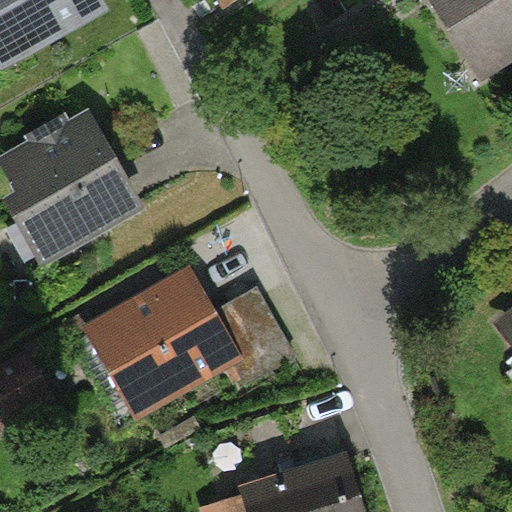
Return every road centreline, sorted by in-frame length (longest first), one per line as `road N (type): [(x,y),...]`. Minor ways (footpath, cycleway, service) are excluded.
road 1 (residential): [(183,44),(354,311)]
road 2 (residential): [(354,311),(418,511)]
road 3 (residential): [(354,311),(511,191)]
